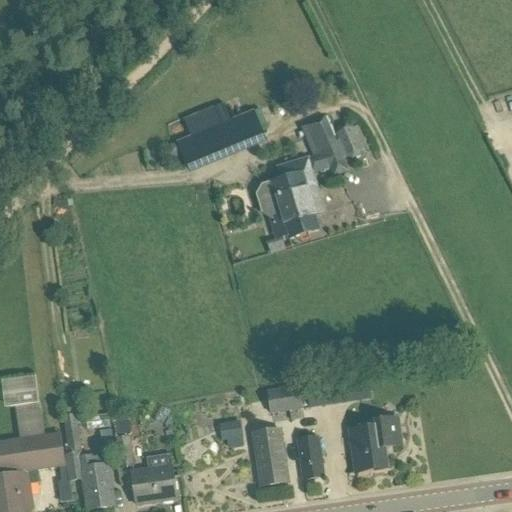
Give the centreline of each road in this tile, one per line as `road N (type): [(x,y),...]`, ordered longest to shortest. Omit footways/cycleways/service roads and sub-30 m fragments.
road 1 (track): [(0,215),(202,0)]
road 2 (track): [(426,0),(501,142)]
road 3 (tertiary): [(363,511),(511,491)]
